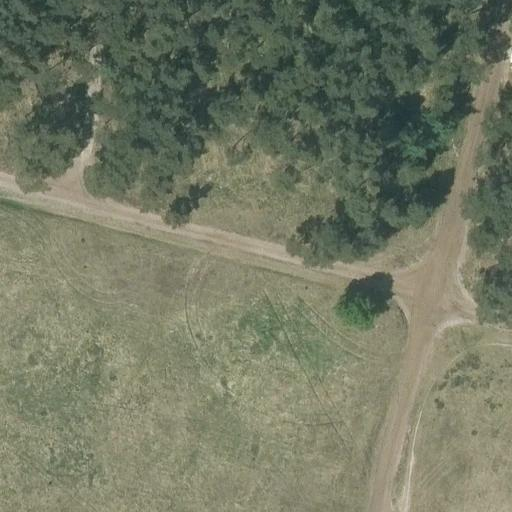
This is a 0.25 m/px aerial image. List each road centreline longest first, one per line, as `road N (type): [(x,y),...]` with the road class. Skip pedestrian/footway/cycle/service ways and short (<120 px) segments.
road 1 (track): [(56,207),(438,301),(511,13)]
road 2 (track): [(384,511),(438,301),(511,320)]
